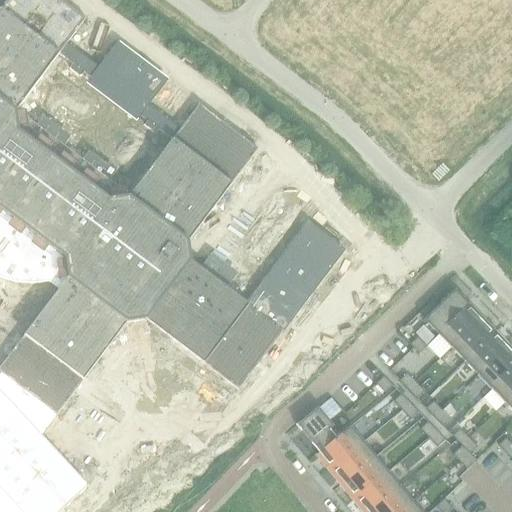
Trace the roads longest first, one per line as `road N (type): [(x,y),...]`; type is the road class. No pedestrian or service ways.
road 1 (residential): [(459,246),(271,430),(265,444),(272,457),(317,511)]
road 2 (residential): [(430,214),(321,105),(228,35)]
